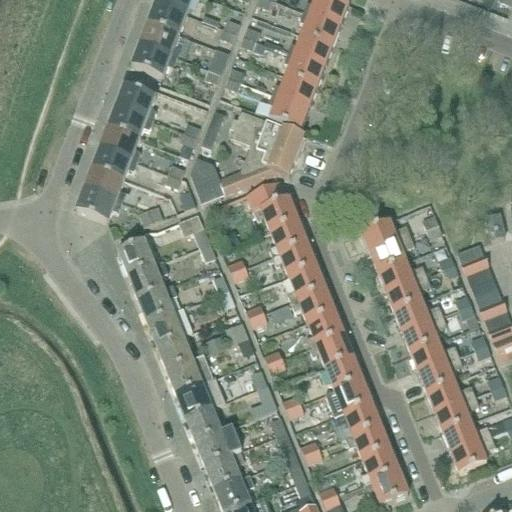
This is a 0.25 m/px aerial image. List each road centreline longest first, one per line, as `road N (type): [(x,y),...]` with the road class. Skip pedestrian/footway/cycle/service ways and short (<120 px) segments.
road 1 (residential): [(400,5),(318,221),(321,254),(375,389),(401,411),(441,511)]
road 2 (residential): [(183,511),(119,355),(60,275),(47,226)]
road 3 (residential): [(47,226),(129,0)]
road 4 (residential): [(511,50),(400,5)]
